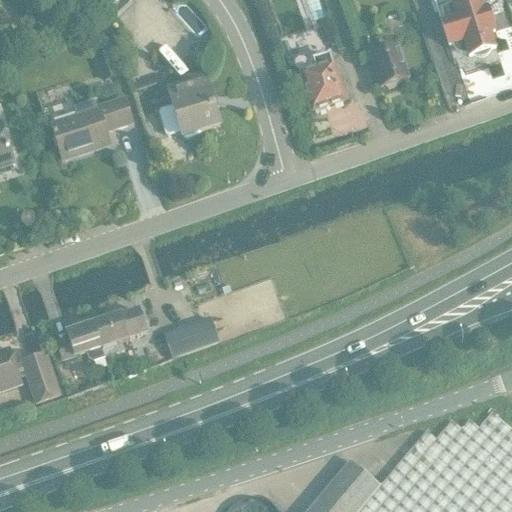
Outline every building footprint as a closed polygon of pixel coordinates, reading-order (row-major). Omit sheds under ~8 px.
[(469,55),(470,58),(475,56),(476,57),(479,58),(483,58),(486,57),(489,55),(491,52),(492,52),(492,51),(497,49),(492,34),(496,33),(488,10),(484,11),(480,0),(434,0),(450,48),(453,47),(454,47),(456,50),(458,53),(461,54),(465,55),(469,54),(469,55)] [(397,85),(408,81),(397,49),(371,59),(382,91),(387,89),(389,91),(396,89),(397,85)] [(114,52),(95,58),(103,83),(122,77),(114,52)] [(312,62),(316,75),(301,79),(313,114),(316,112),(321,115),(326,113),(327,110),(345,104),(329,56),(312,62)] [(169,94),(173,107),(181,136),(183,140),(220,128),(206,83),(169,94)] [(105,135),(132,126),(124,103),(96,113),(97,115),(52,130),(64,164),(110,148),(105,135)] [(170,139),(181,136),(173,107),(160,111),(159,115),(166,137),(170,139)] [(0,163),(12,160),(0,125),(0,163)] [(94,326),(103,350),(129,341),(129,340),(141,336),(136,320),(123,324),(121,317),(94,326)] [(219,344),(218,342),(211,321),(164,338),(172,361),(219,344)] [(103,350),(94,326),(68,334),(70,342),(58,346),(63,362),(77,357),(77,358),(87,355),(89,361),(95,364),(105,360),(101,350),(103,350)] [(0,397),(23,389),(10,350),(0,353),(0,397)] [(21,364),(33,403),(35,408),(61,400),(47,356),(21,364)] [(511,511),(511,434),(492,417),(479,431),(469,423),(462,432),(452,424),(437,442),(427,434),(381,490),(382,490),(363,511),(511,511)] [(363,511),(382,490),(381,490),(352,466),(313,511),(363,511)]
